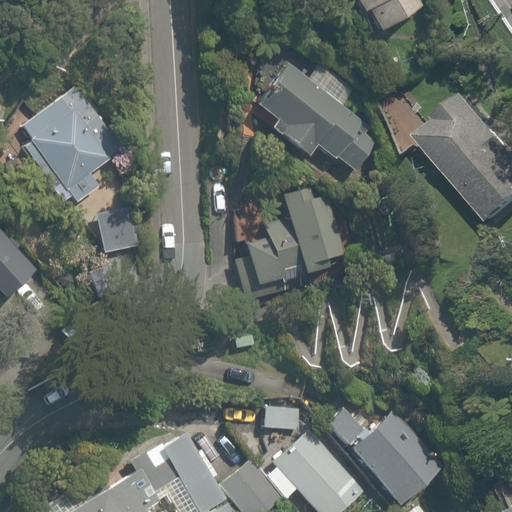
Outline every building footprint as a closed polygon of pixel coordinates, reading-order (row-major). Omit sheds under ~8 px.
[(350,0),(372,36),(418,9),(412,0),(350,0)] [(329,72),(322,82),(285,55),(251,102),(271,117),(261,130),(303,161),(311,150),(344,174),(371,136),(345,117),(354,105),(341,96),(348,85),(329,72)] [(115,147),(83,111),(74,119),(55,98),(11,136),(70,203),(92,183),(84,174),(115,147)] [(510,165),(497,149),(505,142),(469,99),(458,108),(452,102),(436,116),(442,122),(417,143),(486,224),(511,201),(511,177),(505,170),(510,165)] [(261,238),(241,241),(247,277),(338,262),(325,185),(275,194),(279,217),(258,220),(261,238)] [(137,210),(92,218),(99,257),(144,249),(137,210)] [(336,406),(318,421),(390,509),(440,467),(390,407),(358,434),(336,406)] [(296,410),(260,407),(259,427),(294,430),(296,410)] [(302,426),(263,460),(308,511),(333,511),(359,490),(302,426)] [(168,511),(279,511),(252,467),(216,488),(182,433),(160,446),(154,438),(118,460),(123,469),(79,496),(71,483),(23,511),(138,511),(161,499),(168,511)]
